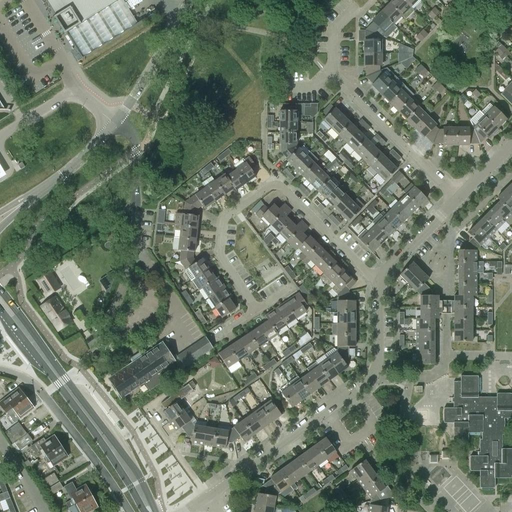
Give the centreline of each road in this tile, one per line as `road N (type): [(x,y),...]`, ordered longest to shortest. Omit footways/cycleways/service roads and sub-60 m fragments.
road 1 (residential): [(379,280),(284,190),(270,186),(222,218),(218,256),(257,312)]
road 2 (residential): [(379,280),(374,372),(205,497)]
road 3 (secondary): [(148,511),(107,442),(0,300)]
road 4 (residential): [(115,122),(134,137),(135,230),(124,283),(89,342)]
road 5 (residential): [(0,369),(40,390),(128,511)]
road 6 (residential): [(457,198),(334,74)]
road 7 (unclassified): [(0,221),(82,159),(115,122)]
road 8 (unclassified): [(115,122),(188,0)]
